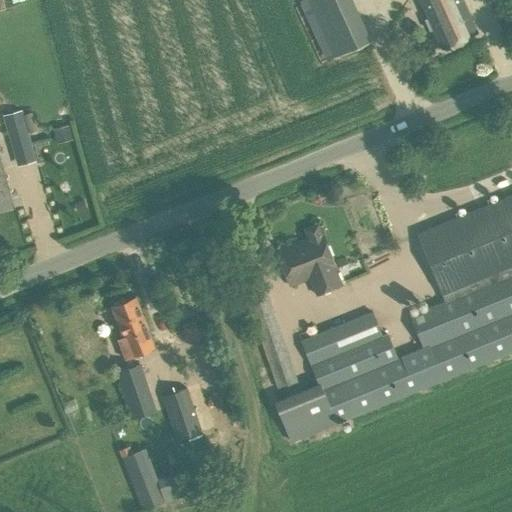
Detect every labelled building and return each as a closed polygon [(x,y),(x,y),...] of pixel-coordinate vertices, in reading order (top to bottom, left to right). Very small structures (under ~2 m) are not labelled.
[(352,0),(306,0),(334,59),(371,42),(352,0)] [(462,0),(420,0),(441,48),(477,33),(462,0)] [(20,110),(3,114),(16,164),(33,159),(20,110)] [(73,139),(69,125),(53,129),(56,144),(73,139)] [(0,209),(12,206),(0,162),(0,209)] [(373,312),(302,341),(319,382),(336,424),(511,351),(511,195),(413,236),(440,303),(411,315),(424,348),(398,359),(387,334),(383,336),(373,312)] [(309,238),(277,250),(290,286),(308,280),(314,296),(341,286),(320,225),(306,230),(309,238)] [(245,244),(230,250),(237,271),(254,266),(247,244),(245,244)] [(259,268),(239,275),(278,389),(298,383),(259,268)] [(116,305),(112,307),(123,337),(117,339),(125,361),(156,350),(137,298),(127,301),(126,299),(115,303),(116,305)] [(142,364),(117,372),(133,419),(157,411),(142,364)] [(319,382),(269,402),(288,443),(336,424),(319,382)] [(188,389),(162,397),(176,439),(202,431),(188,389)] [(146,450),(123,459),(144,511),(166,503),(196,492),(189,473),(159,483),(146,450)]
